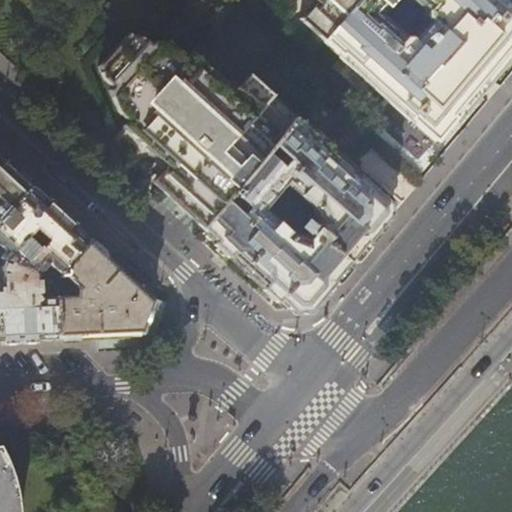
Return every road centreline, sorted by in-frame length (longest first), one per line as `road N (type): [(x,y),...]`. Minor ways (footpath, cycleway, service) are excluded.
road 1 (primary): [(511,136),(301,385)]
road 2 (residential): [(196,286),(0,101)]
road 3 (primary): [(348,511),(511,333)]
road 4 (primary): [(351,445),(511,274)]
road 5 (residential): [(0,389),(145,385)]
road 6 (residential): [(301,385),(196,286)]
road 7 (residential): [(145,385),(219,385),(271,419)]
road 8 (residential): [(145,385),(176,438),(181,511)]
road 9 (primary): [(271,419),(194,511)]
